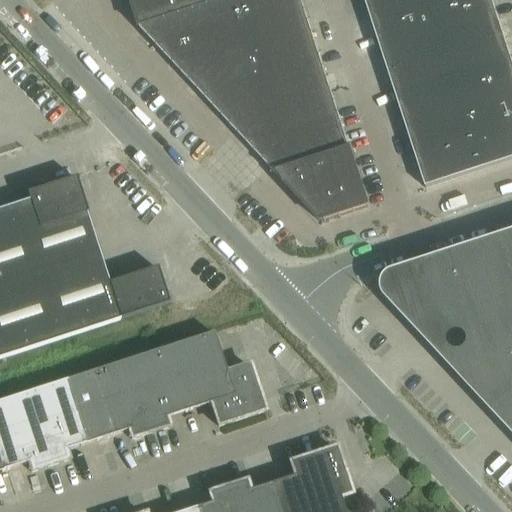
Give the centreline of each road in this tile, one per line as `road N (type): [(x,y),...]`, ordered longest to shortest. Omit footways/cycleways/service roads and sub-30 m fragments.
road 1 (unclassified): [(2,0),(278,294)]
road 2 (unclassified): [(278,294),(482,511)]
road 3 (unclassified): [(278,294),(511,217)]
